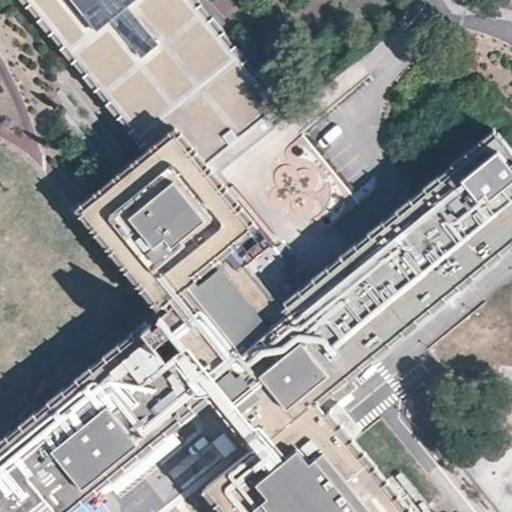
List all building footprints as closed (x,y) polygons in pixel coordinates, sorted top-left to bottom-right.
[(251,448),(242,455),(205,485),(208,489),(222,506),(227,511),(411,511),(328,409),(326,410),(318,400),(511,241),(511,149),(496,130),(287,301),(287,303),(283,307),(229,239),(246,224),(231,206),(234,203),(224,190),(215,197),(194,173),(278,104),(193,0),(29,0),(152,154),(89,208),(167,306),(0,442),(0,511),(63,511),(200,402),(208,395),(251,448)] [(226,174),(287,129),(277,115),(216,159),(226,174)] [(200,402),(242,455),(251,448),(208,395),(200,402)] [(182,447),(157,461),(174,492),(199,478),(182,447)] [(214,511),(222,506),(208,489),(180,511),(214,511)]
